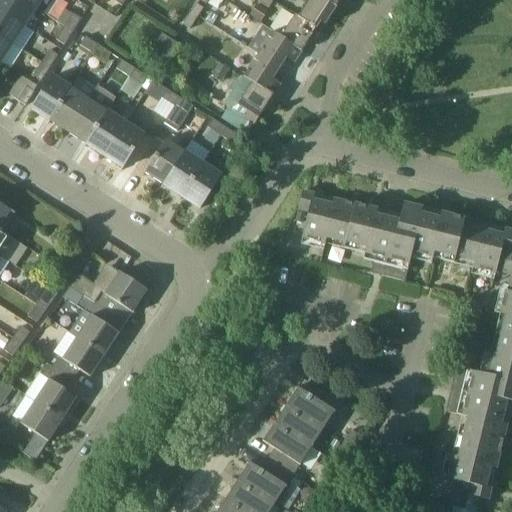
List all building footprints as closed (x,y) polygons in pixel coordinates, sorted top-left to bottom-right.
[(37,8),(24,0),(0,0),(0,10),(25,26),(37,8)] [(24,0),(37,8),(48,15),(58,0),(24,0)] [(222,1),(220,0),(208,0),(207,4),(216,10),(222,1)] [(253,0),(270,11),(275,3),(269,0),(253,0)] [(310,0),(299,17),(321,31),(341,0),(310,0)] [(199,16),(203,9),(196,5),(192,11),(199,16)] [(269,13),(257,6),(250,17),(262,25),(269,13)] [(65,9),(56,22),(64,27),(72,15),(65,9)] [(0,36),(13,45),(25,26),(0,10),(0,36)] [(182,26),(189,30),(199,16),(192,11),(182,26)] [(64,27),(73,33),(81,20),(72,15),(64,27)] [(281,38),(302,51),(309,40),(313,43),(321,31),(299,17),(296,15),(281,37),(281,38)] [(73,33),(64,27),(56,41),(64,46),(73,33)] [(279,68),(286,57),(294,62),(302,51),(281,38),(281,37),(273,32),(259,54),(279,68)] [(180,46),(162,35),(144,63),(161,74),(180,46)] [(22,51),(13,45),(0,36),(0,62),(1,63),(11,69),(22,51)] [(80,46),(92,54),(98,46),(85,38),(80,46)] [(98,46),(92,54),(106,63),(111,55),(98,46)] [(49,51),(42,63),(50,68),(58,56),(49,51)] [(273,79),(279,68),(259,54),(244,77),(273,96),(281,84),(273,79)] [(116,69),(129,78),(135,70),(121,61),(116,69)] [(33,77),(40,82),(41,83),(50,68),(42,63),(33,77)] [(218,63),(210,74),(222,82),(229,71),(218,63)] [(148,90),(153,82),(135,70),(129,78),(148,90)] [(50,121),(71,88),(52,77),(31,109),(50,121)] [(242,119),(248,123),(254,126),(273,96),(244,77),(225,106),(242,118),(242,119)] [(179,99),(153,82),(148,90),(145,95),(163,107),(166,102),(174,107),(179,99)] [(36,92),(27,87),(18,100),(27,106),(36,92)] [(89,100),(71,88),(50,121),(68,133),(89,100)] [(87,145),(108,112),(116,100),(97,88),(89,100),(68,133),(87,145)] [(179,99),(174,107),(164,124),(177,133),(193,107),(179,99)] [(105,156),(126,124),(120,120),(108,112),(87,145),(105,156)] [(221,137),(226,129),(213,120),(207,128),(221,137)] [(134,129),(126,124),(105,156),(124,168),(145,136),(134,129)] [(226,129),(221,137),(233,145),(238,137),(226,129)] [(145,172),(164,185),(185,152),(166,140),(145,172)] [(182,197),(203,164),(185,152),(164,185),(182,197)] [(182,197),(201,209),(222,176),(203,164),(182,197)] [(327,239),(348,244),(358,205),(334,199),(333,205),(314,201),(315,195),(303,192),(299,210),(309,213),(303,239),(325,244),(327,239)] [(0,230),(3,232),(4,231),(0,228),(0,226),(10,211),(15,215),(16,214),(0,203),(0,230)] [(435,253),(458,259),(468,220),(442,214),(440,219),(433,218),(421,215),(423,209),(404,204),(401,216),(379,211),(358,205),(348,244),(366,249),(365,254),(361,272),(405,283),(409,265),(412,253),(433,259),(435,253)] [(468,220),(458,259),(474,263),(473,268),(496,274),(497,272),(507,274),(511,253),(511,230),(505,229),(504,235),(485,230),(486,225),(468,220)] [(75,247),(82,235),(72,228),(65,240),(75,247)] [(0,256),(1,257),(13,239),(3,232),(0,230),(0,256)] [(79,265),(69,258),(61,270),(70,277),(79,265)] [(97,287),(79,275),(71,288),(83,296),(84,296),(116,316),(123,306),(134,314),(135,313),(133,312),(146,291),(147,292),(148,291),(110,266),(97,287)] [(61,270),(52,282),(62,289),(70,277),(61,270)] [(511,281),(511,282),(508,292),(506,291),(501,314),(506,315),(501,335),(511,337),(511,281)] [(71,288),(64,299),(83,311),(69,332),(77,338),(105,355),(118,334),(119,335),(120,334),(109,327),(116,316),(84,296),(83,296),(71,288)] [(45,312),(54,299),(45,293),(36,305),(45,311),(45,312)] [(36,305),(28,317),(37,324),(45,311),(36,305)] [(20,346),(28,335),(20,328),(11,340),(20,346)] [(502,447),(508,425),(511,405),(511,337),(501,335),(496,355),(490,354),(485,375),(473,372),(457,367),(446,412),(462,416),(468,417),(463,437),(502,447)] [(105,355),(77,338),(63,359),(60,357),(53,367),(73,381),(80,371),(91,378),(92,376),(91,376),(105,355)] [(11,340),(2,352),(11,359),(20,346),(11,340)] [(49,380),(35,402),(63,419),(76,398),(77,399),(78,398),(67,391),(73,381),(53,367),(49,365),(42,375),(49,380)] [(0,407),(13,389),(3,381),(0,385),(0,407)] [(335,412),(298,387),(297,389),(297,390),(287,407),(324,431),(335,412)] [(21,424),(49,442),(50,441),(49,440),(63,419),(35,402),(21,424)] [(324,431),(287,407),(276,423),(313,447),(324,431)] [(275,449),(268,459),(294,476),(300,467),(301,467),(313,447),(276,423),(265,440),(264,439),(263,441),(275,449)] [(351,430),(343,443),(352,449),(360,436),(351,430)] [(502,447),(463,437),(458,457),(453,456),(447,478),(473,485),(470,495),(489,500),(492,488),(486,487),(491,467),(497,469),(502,447)] [(334,439),(330,446),(337,450),(341,444),(334,439)] [(352,449),(343,443),(335,455),(344,461),(352,449)] [(36,462),(37,460),(41,454),(28,445),(24,451),(23,453),(36,462)] [(249,465),(238,482),(276,506),(288,488),(286,488),(294,476),(268,459),(261,470),(249,462),(248,464),(249,465)] [(271,511),(276,506),(238,482),(227,499),(247,511),(271,511)] [(247,511),(227,499),(218,511),(247,511)]
